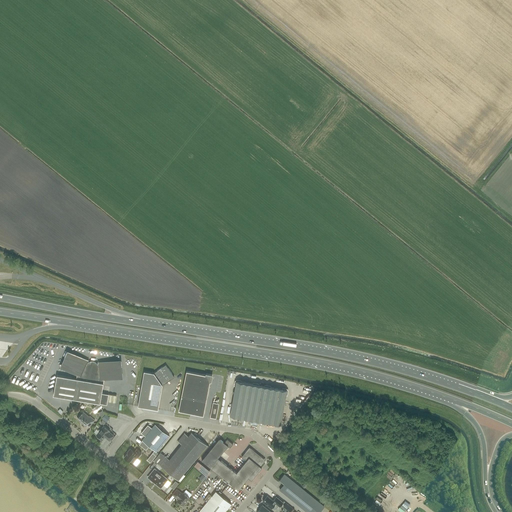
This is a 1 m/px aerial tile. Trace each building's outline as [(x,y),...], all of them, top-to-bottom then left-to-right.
[(54,395),(73,399),(107,404),(109,394),(102,393),(104,379),(122,377),(120,361),(98,363),(98,362),(89,360),(88,361),(68,352),(61,367),(78,374),(77,379),(57,375),(54,395)] [(144,371),(138,406),(158,410),(162,385),(175,377),(166,365),(154,373),(144,371)] [(187,371),(182,396),(179,411),(203,416),(210,381),(211,381),(212,375),(206,374),(206,375),(187,371)] [(281,425),(287,390),(236,381),(230,416),(281,425)] [(213,402),(210,417),(216,418),(219,403),(213,402)] [(98,405),(92,409),(95,413),(102,408),(102,405),(98,405)] [(95,420),(90,416),(89,417),(83,412),(78,419),(81,421),(81,422),(86,426),(88,424),(90,426),(95,420)] [(155,424),(142,440),(155,451),(156,452),(170,436),(155,424)] [(110,431),(104,426),(96,435),(103,440),(104,438),(104,437),(105,437),(107,438),(107,439),(110,441),(114,436),(109,432),(110,431)] [(188,436),(184,433),(178,441),(182,444),(169,459),(166,456),(159,464),(179,480),(207,445),(191,432),(188,436)] [(202,460),(210,467),(238,490),(249,478),(252,480),(262,467),(260,466),(266,460),(250,447),(242,457),(246,461),(237,473),(218,458),(228,446),(230,447),(233,444),(228,439),(225,443),(220,438),(202,460)] [(133,464),(138,458),(142,453),(137,449),(134,452),(130,449),(127,452),(128,453),(124,457),(130,462),(130,461),(133,464)] [(211,472),(198,461),(194,466),(203,473),(199,479),(203,482),(206,478),(207,479),(208,477),(211,472)] [(148,477),(161,487),(167,480),(155,469),(148,477)] [(285,474),(280,480),(287,486),(282,491),(307,511),(319,511),(324,506),(285,474)] [(183,505),(190,498),(184,493),(183,494),(177,489),(173,494),(179,499),(177,501),(183,505)] [(225,511),(232,504),(216,491),(200,511),(201,511),(225,511)] [(273,501),(267,496),(263,501),(271,508),(272,507),(274,509),(276,509),(279,506),(280,507),(283,502),(276,497),(273,501)]
